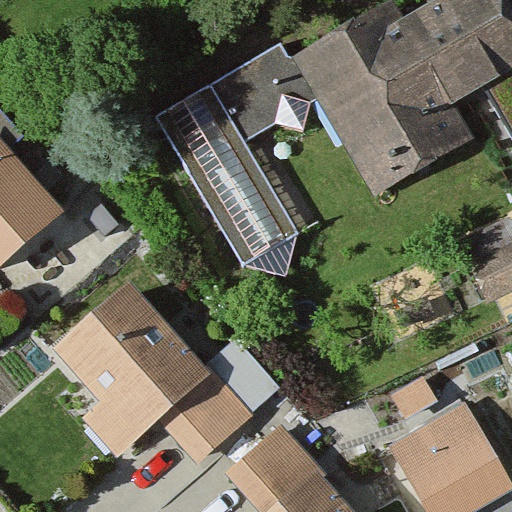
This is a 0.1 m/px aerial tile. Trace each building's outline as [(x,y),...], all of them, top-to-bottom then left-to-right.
[(511,82),(511,23),(498,0),(454,0),(406,28),(394,7),(289,68),(280,52),(153,126),(241,277),(294,246),(241,154),(272,135),(300,142),(305,116),(314,111),(369,207),(472,147),(454,116),(511,82)] [(0,280),(61,226),(5,163),(22,149),(0,124),(0,280)] [(511,304),(511,244),(501,228),(456,256),(493,316),(511,304)] [(248,430),(128,297),(53,365),(99,415),(82,430),(118,470),(158,434),(196,477),(248,430)] [(488,511),(507,501),(457,421),(387,463),(417,511),(488,511)] [(333,500),(279,438),(222,486),(244,511),(337,511),(330,503),(333,500)]
